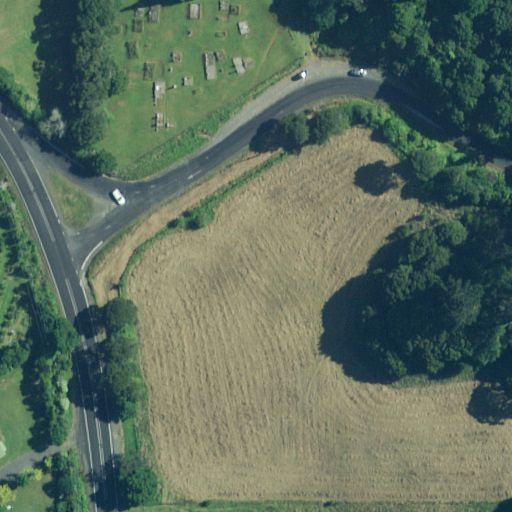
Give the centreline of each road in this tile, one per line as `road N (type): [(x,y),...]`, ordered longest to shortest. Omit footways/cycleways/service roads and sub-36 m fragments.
road 1 (unclassified): [(151,192),(274,115),(340,86),(378,90),(511,163)]
road 2 (tertiary): [(59,262),(89,377),(104,511)]
road 3 (tertiary): [(0,122),(87,182),(151,192)]
road 4 (tertiary): [(0,132),(59,262)]
